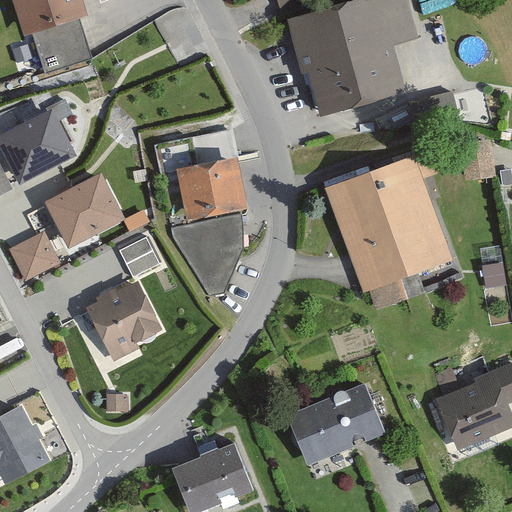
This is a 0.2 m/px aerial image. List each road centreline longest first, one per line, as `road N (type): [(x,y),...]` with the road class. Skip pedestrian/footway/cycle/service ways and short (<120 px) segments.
road 1 (residential): [(106,473),(232,350),(262,303),(279,254),(271,136),(207,0)]
road 2 (residential): [(106,473),(0,281)]
